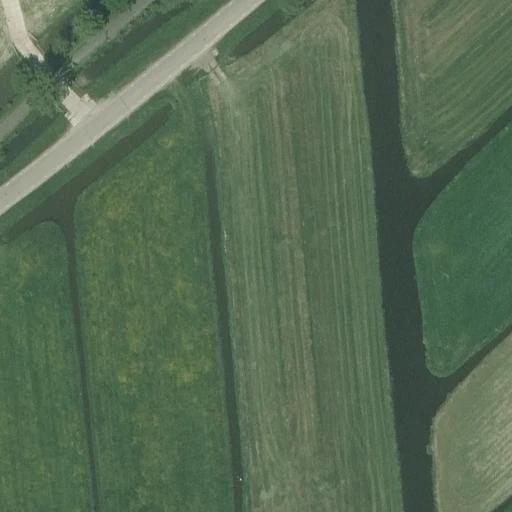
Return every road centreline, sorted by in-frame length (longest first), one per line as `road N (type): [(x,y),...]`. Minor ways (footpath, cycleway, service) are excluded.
road 1 (unclassified): [(0,201),(249,0)]
road 2 (unclassified): [(0,133),(146,0)]
